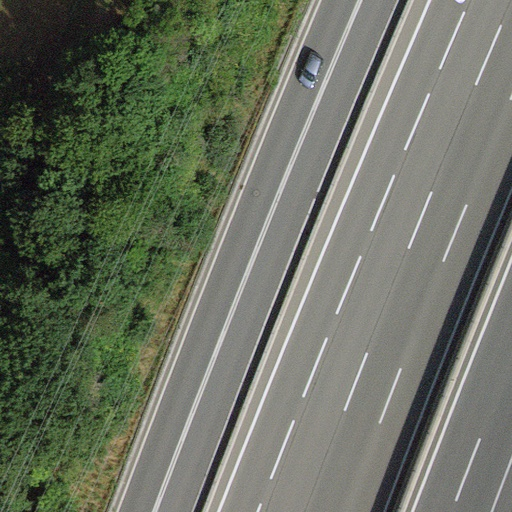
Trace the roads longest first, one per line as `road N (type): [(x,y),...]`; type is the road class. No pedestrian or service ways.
road 1 (motorway): [(511,0),(301,511)]
road 2 (secondary): [(357,0),(151,511)]
